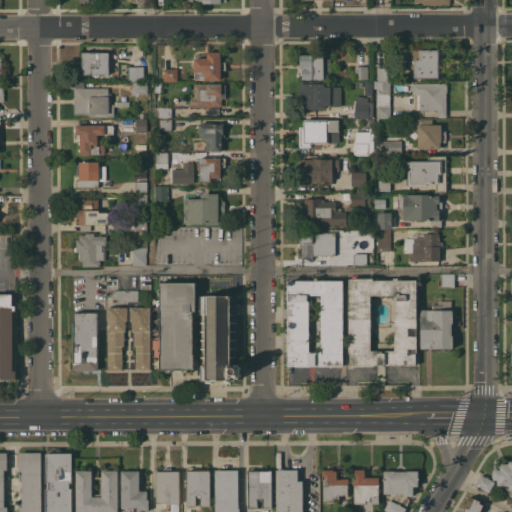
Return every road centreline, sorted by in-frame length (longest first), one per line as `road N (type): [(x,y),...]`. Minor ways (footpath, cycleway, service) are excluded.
road 1 (residential): [(511,26),(0,28)]
road 2 (secondary): [(424,419),(0,421)]
road 3 (residential): [(261,0),(265,421)]
road 4 (residential): [(40,0),(42,421)]
road 5 (tertiary): [(485,0),(484,419)]
